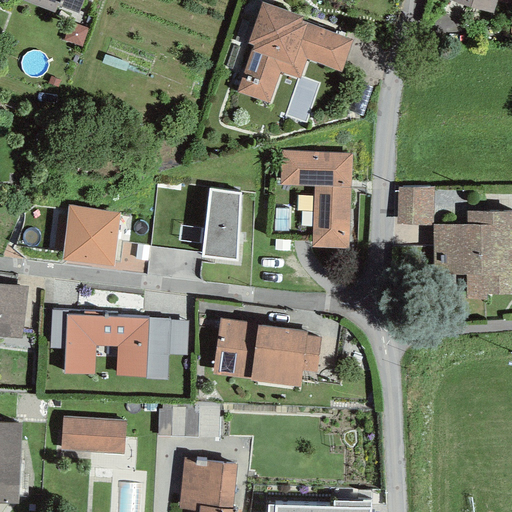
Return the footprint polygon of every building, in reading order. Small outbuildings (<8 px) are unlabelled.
[(82,0),(19,0),(54,13),(57,5),(78,13),(82,0)] [(497,0),(449,0),(493,14),(497,0)] [(302,16),(261,2),(247,43),(253,45),(237,92),(268,103),(279,72),(299,79),(306,59),(341,72),(352,40),(300,20),(302,16)] [(82,46),(88,29),(70,23),(64,40),(82,46)] [(352,154),(281,151),(280,185),(314,187),(311,247),(348,249),(352,154)] [(208,189),(157,183),(150,246),(202,252),(208,189)] [(434,187),(398,187),(397,224),(432,224),(434,187)] [(241,193),(208,189),(202,252),(201,258),(236,262),(241,193)] [(119,213),(68,205),(62,261),(113,267),(119,213)] [(486,300),(486,295),(511,294),(511,212),(467,211),(466,225),(432,224),(434,275),(466,275),(466,299),(486,300)] [(0,336),(21,338),(27,286),(0,282),(0,336)] [(66,315),(68,315),(68,311),(51,311),(50,348),(64,349),(66,315)] [(68,315),(66,315),(64,349),(63,374),(94,375),(95,346),(117,347),(116,376),(145,378),(148,319),(68,315)] [(250,379),(250,381),(299,387),(302,371),(316,373),(320,338),(306,336),(307,332),(257,325),(258,324),(219,318),(213,374),(250,379)] [(148,319),(145,378),(167,379),(168,355),(170,320),(170,319),(148,319)] [(170,320),(168,355),(187,356),(188,321),(170,320)] [(159,401),(160,431),(223,429),(222,399),(159,401)] [(125,422),(63,417),(60,450),(122,455),(125,422)] [(21,423),(0,422),(0,503),(18,504),(21,423)] [(236,464),(184,457),(178,509),(197,511),(240,511),(241,510),(232,510),(236,464)] [(266,511),(370,511),(370,508),(370,502),(334,501),(333,507),(267,505),(266,511)]
